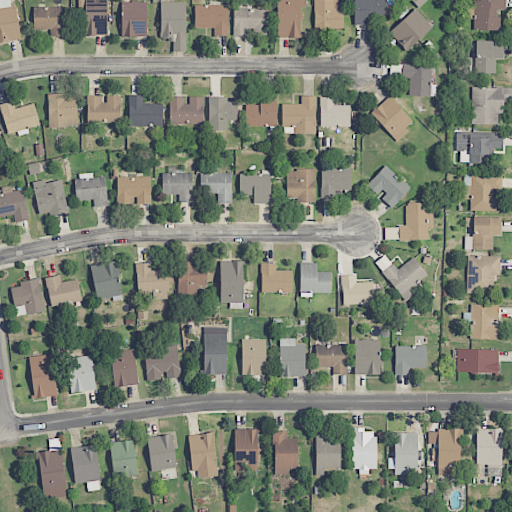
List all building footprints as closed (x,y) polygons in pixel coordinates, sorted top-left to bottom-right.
[(0,0),(0,42),(20,40),(16,5),(10,6),(9,0),(0,0)] [(106,0),(85,0),(86,35),(107,35),(106,0)] [(302,38),(301,0),(276,0),(278,38),(302,38)] [(343,9),(338,9),(337,0),(313,0),(314,32),(343,31),(343,9)] [(384,0),(354,0),(355,25),(374,25),(374,18),(385,17),(384,0)] [(411,0),(419,8),(427,0),(411,0)] [(474,0),(474,30),(499,31),(499,10),(505,10),(505,0),(474,0)] [(147,2),(121,2),(122,37),(147,37),(147,2)] [(186,2),(161,2),(160,41),(182,42),(182,50),(186,50),(186,2)] [(228,5),(194,5),(195,28),(214,28),(214,36),(228,36),(228,5)] [(34,29),(52,29),(52,37),(64,36),(64,7),(34,8),(34,29)] [(267,9),(234,8),(233,35),(251,36),(251,35),(267,36),(267,9)] [(389,32),(407,51),(432,27),(415,9),(389,32)] [(495,74),(496,59),(504,59),(504,42),(475,41),(475,73),(495,74)] [(402,78),(409,78),(409,96),(430,96),(430,64),(402,64),(402,78)] [(511,88),(472,87),(471,124),(498,124),(498,114),(505,114),(505,100),(511,100),(511,88)] [(67,94),(48,94),(49,128),(78,127),(77,99),(67,99),(67,94)] [(129,126),(162,127),(162,104),(143,104),(143,96),(129,95),(129,126)] [(121,123),(120,96),(104,96),(87,96),(87,123),(121,123)] [(316,96),(301,96),(301,105),(282,104),(281,127),(298,127),(298,134),(315,134),(316,96)] [(398,142),(409,132),(405,128),(413,121),(389,96),(371,113),(398,142)] [(203,97),(186,97),(170,97),(169,126),(203,127),(203,97)] [(237,101),(228,102),(228,97),(208,98),(209,131),(227,131),(227,121),(238,120),(237,101)] [(260,105),(246,105),(246,126),(276,127),(277,98),(260,97),(260,105)] [(350,106),(334,106),(333,97),(320,97),(320,127),(350,127),(350,106)] [(40,125),(34,104),(15,108),(13,101),(0,104),(0,105),(7,134),(17,132),(18,136),(29,133),(27,128),(40,125)] [(503,148),(502,132),(455,133),(456,153),(459,153),(460,163),(489,163),(489,148),(503,148)] [(410,185),(383,166),(368,187),(380,196),(379,198),(394,208),(410,185)] [(351,169),(322,168),(321,197),(334,198),(334,190),(351,190),(351,169)] [(315,202),(315,170),(286,170),(287,199),(296,198),(296,203),(315,202)] [(231,204),(232,174),(218,173),(218,172),(200,172),(199,193),(218,193),(217,203),(231,204)] [(94,200),(94,207),(107,206),(106,177),(94,178),(93,173),(75,174),(77,200),(94,200)] [(271,203),(270,173),(239,173),(239,196),(253,195),(253,204),(271,203)] [(495,211),(495,190),(501,190),(502,175),(464,175),(463,194),(471,194),(470,211),(495,211)] [(150,204),(150,176),(116,177),(117,201),(135,200),(135,204),(150,204)] [(39,214),(49,213),(49,217),(68,213),(62,180),(46,183),(45,180),(33,182),(39,214)] [(23,190),(12,192),(11,190),(0,192),(0,217),(14,215),(15,222),(29,220),(23,190)] [(398,226),(399,241),(428,240),(428,228),(433,228),(433,202),(405,203),(406,226),(398,226)] [(501,236),(501,217),(465,218),(465,228),(472,228),(472,236),(465,236),(465,250),(493,250),(493,236),(501,236)] [(491,294),(491,276),(500,276),(500,256),(467,256),(467,293),(491,294)] [(422,288),(418,283),(427,275),(413,257),(398,270),(392,263),(382,272),(406,301),(422,288)] [(97,300),(122,295),(115,261),(89,266),(97,300)] [(220,303),(230,303),(230,308),(243,309),(243,261),(220,261),(220,303)] [(206,286),(207,263),(178,262),(177,294),(197,295),(197,286),(206,286)] [(153,293),(153,300),(168,299),(167,270),(151,271),(151,263),(136,263),(137,293),(153,293)] [(292,271),(275,270),(276,263),(260,263),(260,292),(292,293),(292,271)] [(317,263),(299,263),(300,297),(312,297),(312,294),(331,293),(331,272),(317,272),(317,263)] [(82,301),(77,279),(61,282),(59,275),(45,278),(51,307),(82,301)] [(356,275),(341,276),(342,305),(374,304),(373,282),(356,282),(356,275)] [(11,288),(16,317),(45,311),(38,278),(19,282),(20,287),(11,288)] [(498,322),(498,305),(471,304),(470,339),(497,340),(498,322)] [(227,328),(204,327),(203,375),(226,375),(227,328)] [(242,376),(266,375),(266,339),(241,339),(242,376)] [(280,339),(280,377),(305,376),(305,344),(295,344),(295,339),(280,339)] [(354,374),(379,375),(380,340),(355,340),(354,374)] [(346,374),(347,346),(316,345),(316,367),(333,367),(332,374),(346,374)] [(395,346),(395,376),(409,375),(409,368),(426,368),(426,346),(395,346)] [(163,380),(163,379),(181,377),(177,347),(144,351),(147,381),(163,380)] [(499,350),(457,349),(456,372),(498,374),(499,350)] [(123,359),(111,359),(113,387),(137,385),(135,350),(123,350),(123,359)] [(58,396),(52,354),(29,357),(34,399),(58,396)] [(93,356),(68,358),(70,392),(95,391),(93,356)] [(352,472),(368,472),(368,469),(376,469),(376,432),(364,432),(364,428),(352,428),(352,472)] [(256,429),(234,430),(235,472),(258,471),(256,429)] [(501,465),(501,429),(476,429),(476,465),(501,465)] [(314,475),(324,476),(324,469),(340,469),(340,440),(328,439),(328,430),(316,430),(314,475)] [(460,431),(430,430),(430,457),(438,457),(438,475),(459,475),(460,431)] [(298,469),(297,439),(287,439),(287,431),(273,431),(274,475),(288,475),(288,469),(298,469)] [(218,476),(214,433),(188,435),(192,471),(197,471),(198,478),(218,476)] [(417,473),(416,433),(393,434),(394,461),(388,461),(388,474),(417,473)] [(152,472),(177,468),(171,434),(146,438),(152,472)] [(110,443),(113,477),(137,475),(134,440),(110,443)] [(71,448),(74,483),(100,481),(96,445),(71,448)] [(65,498),(63,450),(39,451),(42,499),(65,498)]
